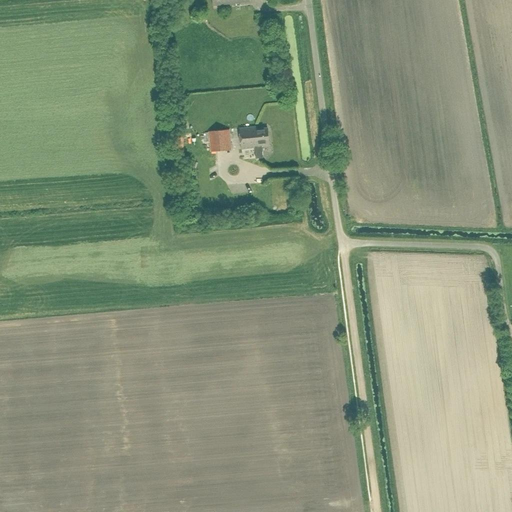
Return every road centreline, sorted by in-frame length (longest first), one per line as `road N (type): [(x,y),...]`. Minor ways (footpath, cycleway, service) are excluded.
road 1 (track): [(378,511),(343,244)]
road 2 (unclassified): [(365,242),(343,244),(308,0)]
